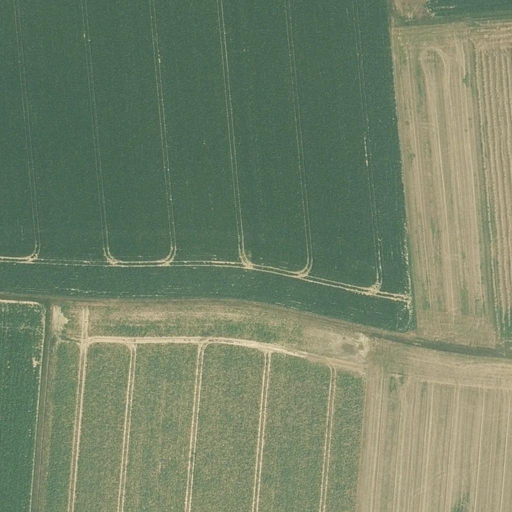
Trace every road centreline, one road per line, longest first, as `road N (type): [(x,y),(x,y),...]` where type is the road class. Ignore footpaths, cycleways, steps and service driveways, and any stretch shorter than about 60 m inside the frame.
road 1 (track): [(511,355),(254,304),(51,302),(32,511)]
road 2 (track): [(511,14),(395,24),(393,0)]
